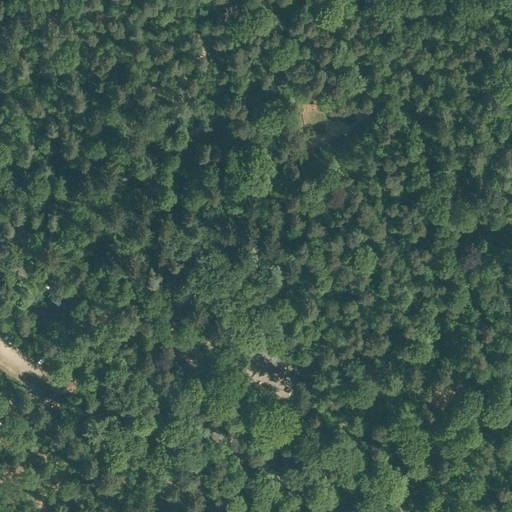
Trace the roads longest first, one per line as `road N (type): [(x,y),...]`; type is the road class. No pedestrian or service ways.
road 1 (secondary): [(318,511),(0,253)]
road 2 (track): [(32,245),(90,195),(228,107),(325,0)]
road 3 (track): [(303,417),(333,264),(319,144)]
road 4 (track): [(322,412),(470,258)]
road 5 (track): [(87,198),(207,309),(208,337)]
road 6 (track): [(212,118),(196,33),(174,0)]
road 7 (track): [(511,43),(415,96),(405,94)]
